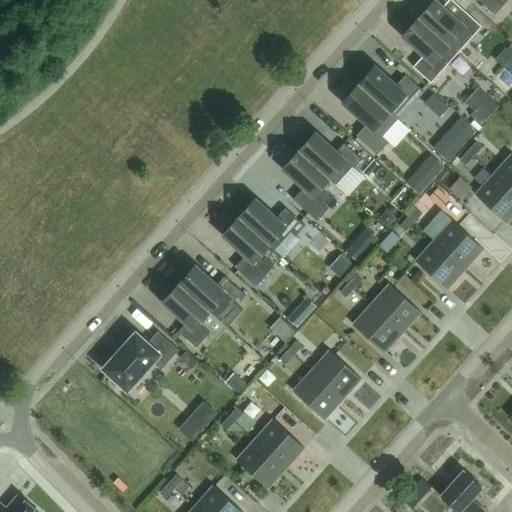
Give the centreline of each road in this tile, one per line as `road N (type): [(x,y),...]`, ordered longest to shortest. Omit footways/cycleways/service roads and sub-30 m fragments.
road 1 (residential): [(16,441),(26,385),(373,0)]
road 2 (residential): [(443,397),(340,511)]
